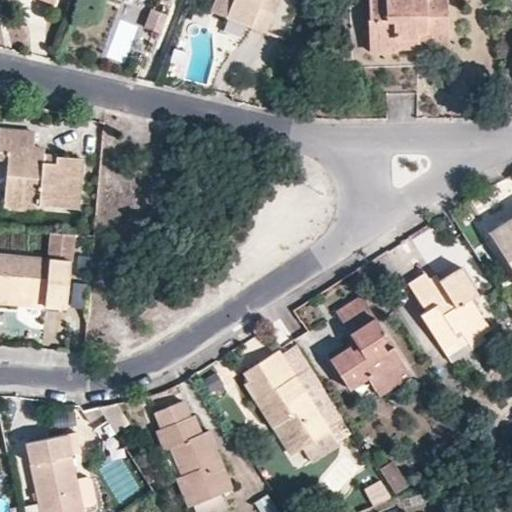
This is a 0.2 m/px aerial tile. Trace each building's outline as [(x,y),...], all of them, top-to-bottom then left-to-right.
[(217,0),(213,14),(219,16),(217,22),(269,41),(281,0),(217,0)] [(467,0),(437,0),(438,3),(409,3),(408,0),(376,0),(377,8),(392,8),(392,25),(410,25),(411,42),(457,41),(456,0),(459,0),(459,1),(467,0)] [(392,8),(377,8),(377,43),(411,42),(410,25),(392,25),(392,8)] [(78,211),(81,161),(32,157),(33,129),(0,125),(0,151),(8,153),(5,196),(41,198),(40,208),(78,211)] [(40,208),(41,198),(5,196),(4,208),(39,211),(40,208)] [(511,218),(487,232),(511,275),(511,218)] [(70,312),(77,232),(52,231),(50,259),(0,255),(0,296),(46,300),(45,310),(70,312)] [(426,272),(410,282),(426,312),(422,316),(439,346),(463,330),(467,337),(480,330),(486,326),(471,298),(478,294),(463,269),(444,280),(434,286),(429,277),(426,272)] [(46,300),(0,296),(0,305),(45,310),(46,300)] [(410,373),(395,349),(386,354),(382,345),(388,341),(363,298),(339,314),(363,353),(366,359),(356,366),(353,360),(334,371),(348,394),(369,382),(375,393),(410,373)] [(439,346),(449,365),(487,342),(480,330),(467,337),(463,330),(439,346)] [(298,451),(327,433),(270,348),(237,370),(246,386),(244,391),(271,430),(278,424),(298,451)] [(328,361),(334,371),(353,360),(347,349),(328,361)] [(375,393),(381,403),(415,382),(410,373),(375,393)] [(227,511),(222,499),(234,494),(220,458),(210,432),(201,436),(193,417),(190,418),(184,401),(152,414),(159,430),(155,431),(164,452),(172,449),(184,479),(176,482),(188,511),(196,509),(196,511),(227,511)] [(114,407),(98,408),(114,434),(127,425),(114,407)] [(278,424),(271,430),(290,457),(298,451),(278,424)] [(77,431),(26,441),(39,511),(97,511),(92,483),(77,486),(71,456),(81,454),(77,431)] [(383,470),(388,479),(399,471),(394,462),(383,470)] [(388,479),(395,490),(407,483),(399,471),(388,479)] [(382,481),(364,490),(374,509),(392,500),(382,481)] [(275,511),(267,496),(254,504),(258,511),(275,511)]
